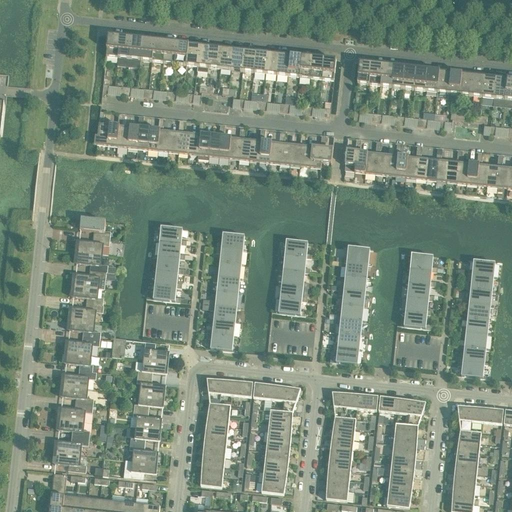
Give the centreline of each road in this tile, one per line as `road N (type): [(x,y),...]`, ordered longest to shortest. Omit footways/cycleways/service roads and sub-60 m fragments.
road 1 (residential): [(9,511),(63,21)]
road 2 (residential): [(511,69),(63,21)]
road 3 (residential): [(176,511),(194,368)]
road 4 (residential): [(302,511),(315,379)]
road 5 (residential): [(441,392),(315,379)]
road 6 (residential): [(315,379),(194,368)]
road 7 (residential): [(430,511),(441,392)]
